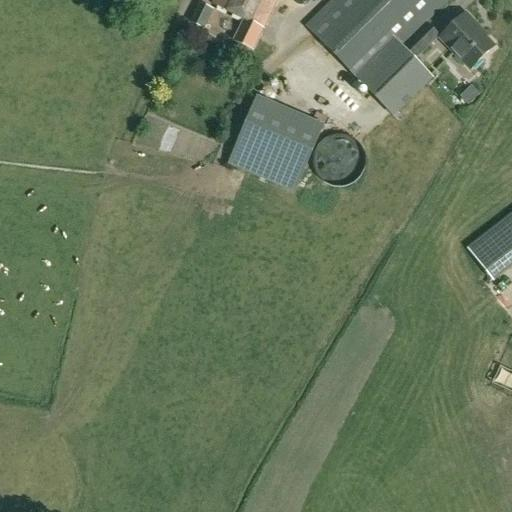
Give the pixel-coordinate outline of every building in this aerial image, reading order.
[(253,50),(277,0),(214,0),(213,4),(244,20),(234,41),(253,50)] [(393,115),(431,78),(400,47),(448,0),(333,0),(306,26),(393,115)] [(203,29),(213,10),(198,3),(189,22),(203,29)] [(468,70),(492,47),(475,30),(477,28),(464,15),(438,40),(468,70)] [(413,59),(436,36),(426,26),(403,49),(413,59)] [(295,192),(323,126),(256,98),(228,164),(295,192)] [(493,281),(511,266),(511,214),(468,249),(493,281)]
